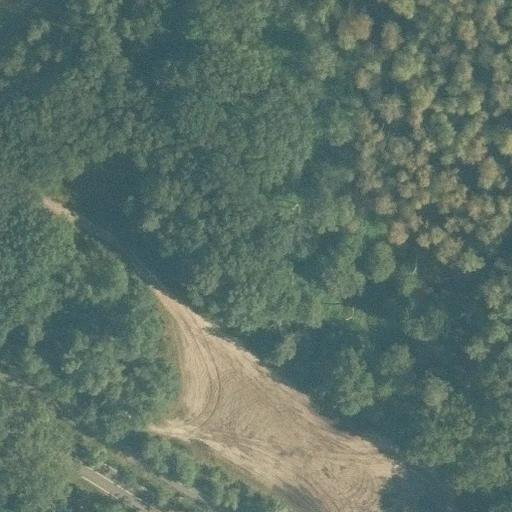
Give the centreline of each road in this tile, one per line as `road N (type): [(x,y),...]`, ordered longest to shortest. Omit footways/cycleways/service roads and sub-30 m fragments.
road 1 (track): [(0,186),(102,230),(207,321),(445,479),(451,511)]
road 2 (track): [(315,511),(156,422),(0,301)]
road 3 (tertiary): [(157,511),(0,413)]
